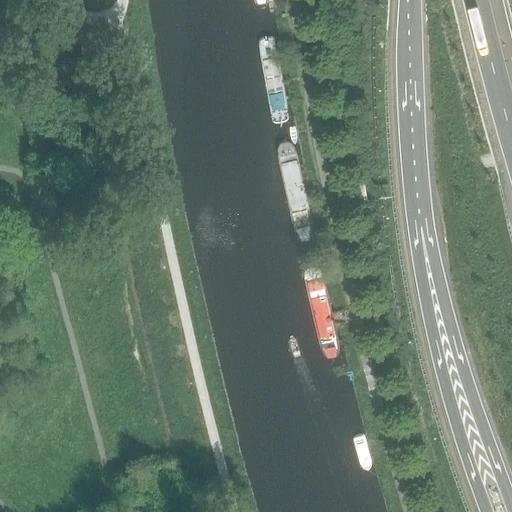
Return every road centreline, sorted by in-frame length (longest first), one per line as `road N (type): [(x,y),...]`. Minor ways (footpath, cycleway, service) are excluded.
road 1 (trunk): [(413,0),(420,228),(448,359),(499,511)]
road 2 (trunk): [(475,0),(511,140)]
